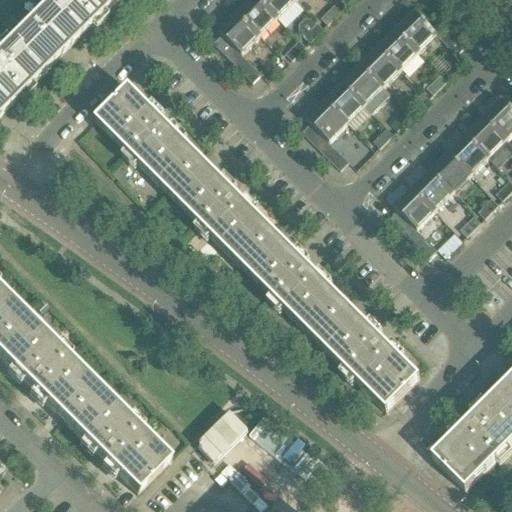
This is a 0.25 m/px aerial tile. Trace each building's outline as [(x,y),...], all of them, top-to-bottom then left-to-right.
[(0,119),(119,0),(52,0),(0,52),(0,119)] [(289,0),(255,0),(254,1),(277,23),(295,5),(289,0)] [(346,12),(357,0),(343,0),(339,5),(346,12)] [(254,1),(237,19),(259,41),(277,23),(254,1)] [(328,29),(341,16),(335,9),(321,23),(328,29)] [(414,16),(395,35),(418,58),(437,39),(414,16)] [(219,37),(222,40),(241,59),(259,41),(237,19),(219,37)] [(317,27),(316,27),(311,23),(305,23),(300,28),(299,35),(304,39),(303,40),(310,47),(324,33),(317,27)] [(436,37),(437,37),(441,41),(440,42),(457,59),(465,50),(448,33),(447,34),(443,30),(436,37)] [(395,35),(378,53),(401,75),(418,58),(395,35)] [(241,59),(222,40),(213,48),(253,87),(261,79),(241,59)] [(285,58),(292,65),(306,51),(299,45),(285,58)] [(378,53),(360,71),(383,93),(401,75),(378,53)] [(342,89),(365,111),(371,117),(389,99),(383,93),(360,71),(342,89)] [(426,92),(433,99),(447,86),(440,79),(426,92)] [(342,89),(324,106),(347,129),(365,111),(342,89)] [(420,383),(243,206),(129,92),(96,126),(386,416),(420,383)] [(409,110),(415,117),(429,103),(422,97),(409,110)] [(502,104),(483,123),(506,146),(511,139),(511,114),(502,104)] [(307,124),(310,128),(329,147),(347,129),(324,106),(307,124)] [(391,128),(398,135),(411,121),(404,114),(391,128)] [(483,123),(465,141),(488,163),(506,146),(483,123)] [(329,147),(310,128),(302,136),(340,175),(349,167),(329,147)] [(373,146),(380,153),(393,139),(387,132),(373,146)] [(465,141),(447,159),(470,181),(488,163),(465,141)] [(447,159),(430,177),(452,199),(470,181),(447,159)] [(430,177),(412,194),(435,216),(452,199),(430,177)] [(496,198),(503,205),(511,195),(511,187),(509,185),(496,198)] [(394,212),(398,216),(417,235),(435,216),(412,194),(394,212)] [(478,216),(485,223),(498,209),(492,203),(478,216)] [(460,234),(467,241),(480,227),(474,221),(460,234)] [(420,237),(411,246),(428,263),(437,254),(420,237)] [(0,362),(136,498),(170,464),(0,294),(0,362)] [(511,381),(432,462),(465,495),(511,448),(511,381)]
